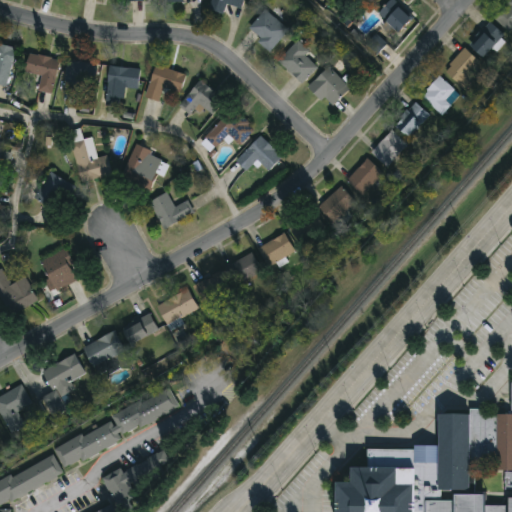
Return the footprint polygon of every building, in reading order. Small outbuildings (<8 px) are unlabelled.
[(244,0),(242,7),(227,2),(224,12),(209,8),(211,0),(244,0)] [(398,32),(377,13),(389,0),(395,0),(412,16),(398,32)] [(493,14),(505,0),(511,0),(511,27),(510,30),(493,14)] [(270,51),(258,41),(262,36),(250,26),(265,8),(289,28),(270,51)] [(469,43),(489,20),(504,33),(485,56),(469,43)] [(388,44),(376,33),(365,45),(378,56),(388,44)] [(279,60),(298,40),(310,51),(306,54),(319,66),(304,83),(279,60)] [(0,42),(16,46),(7,85),(0,83),(0,42)] [(444,70),(465,47),(481,62),(460,85),(444,70)] [(53,92),(38,89),(41,75),(25,71),(30,51),(61,59),(53,92)] [(64,92),(67,58),(99,62),(96,95),(64,92)] [(181,91),(164,86),(160,100),(146,96),(155,63),(187,73),(181,91)] [(141,67),(138,88),(121,86),(119,103),(106,102),(110,64),(141,67)] [(350,87),(330,107),(309,86),(329,66),(350,87)] [(422,96),(439,75),(460,93),(444,113),(422,96)] [(201,103),(191,114),(180,103),(203,78),(224,98),(211,112),(201,103)] [(430,115),(408,137),(395,123),(417,101),(430,115)] [(256,129),(241,145),(230,134),(217,147),(205,136),(234,107),(256,129)] [(377,146),(392,130),(409,146),(390,165),(381,155),(384,153),(377,146)] [(237,159),(261,135),(283,156),(269,169),(258,158),(247,169),(237,159)] [(112,175),(80,181),(73,141),(87,139),(91,159),(108,155),(112,175)] [(164,156),(150,189),(122,177),(135,144),(164,156)] [(0,178),(6,180),(12,152),(0,148),(0,178)] [(347,178),(368,158),(386,176),(365,197),(347,178)] [(35,196),(52,171),(72,184),(55,209),(35,196)] [(355,200),(333,221),(319,206),(340,185),(355,200)] [(150,201),(168,191),(176,205),(188,198),(195,211),(165,227),(150,201)] [(290,227),(313,210),(324,226),(302,242),(290,227)] [(267,264),(258,245),(285,232),(294,251),(267,264)] [(41,261),(64,248),(80,278),(57,290),(41,261)] [(226,266),(251,252),(261,269),(235,283),(226,266)] [(38,300),(11,314),(0,292),(0,269),(3,268),(10,284),(26,276),(38,300)] [(205,306),(193,285),(220,270),(232,291),(205,306)] [(157,302),(189,289),(198,308),(166,322),(157,302)] [(122,327),(150,313),(158,329),(131,344),(122,327)] [(126,349),(95,367),(83,348),(114,329),(126,349)] [(85,372),(71,379),(75,389),(60,396),(66,408),(50,416),(41,397),(53,391),(42,370),(75,354),(85,372)] [(511,511),(336,511),(336,484),(350,483),(350,469),(371,468),(371,449),(438,449),(438,414),(511,414),(511,383),(511,511)] [(32,403),(17,411),(25,425),(10,433),(0,413),(0,396),(22,384),(32,403)] [(180,409),(171,388),(111,416),(114,421),(55,448),(64,468),(122,442),(120,436),(180,409)] [(117,508),(139,499),(133,484),(162,472),(160,466),(170,462),(166,452),(122,470),(104,477),(117,508)] [(0,482),(0,506),(64,475),(55,455),(0,482)]
